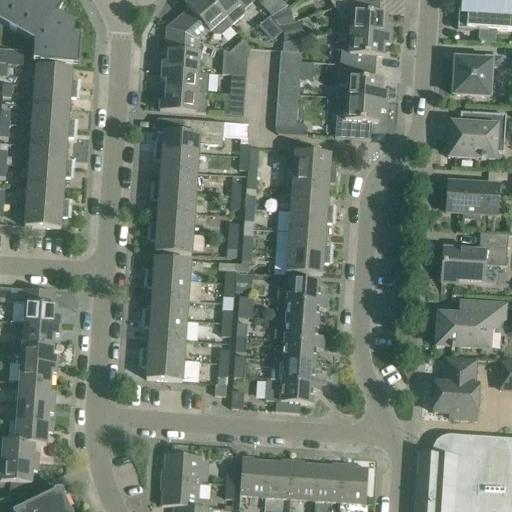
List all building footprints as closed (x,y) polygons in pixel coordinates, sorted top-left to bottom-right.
[(0,0),(0,24),(34,43),(33,63),(72,66),(73,54),(79,54),(80,38),(74,38),(75,25),(57,15),(60,10),(49,4),(51,0),(0,0)] [(189,11),(166,30),(198,43),(209,34),(210,33),(213,36),(221,36),(231,28),(206,0),(200,0),(196,4),(193,0),(185,7),(189,11)] [(206,0),(231,28),(244,16),(244,11),(252,4),(249,0),(206,0)] [(329,0),(335,11),(337,10),(359,0),(329,0)] [(379,14),(379,0),(359,0),(337,10),(343,21),(351,21),(350,34),(391,37),(391,27),(385,27),(386,15),(379,14)] [(511,0),(462,0),(462,8),(459,8),(458,17),(463,18),(462,30),(457,29),(457,30),(477,32),(488,32),(488,30),(511,32),(511,19),(511,0)] [(281,1),(269,14),(273,18),(285,10),(288,7),(281,1)] [(294,22),(289,9),(272,19),(279,27),(294,22)] [(283,43),(303,39),(300,23),(280,27),(283,43)] [(163,63),(162,72),(208,75),(201,74),(201,62),(199,62),(199,54),(198,54),(198,43),(166,30),(165,53),(168,53),(168,63),(163,63)] [(391,37),(350,34),(349,48),(341,47),(340,67),(375,69),(376,58),(383,59),(384,47),(390,47),(391,37)] [(283,44),(282,53),(301,54),(302,42),(283,44)] [(0,64),(13,66),(27,67),(29,53),(0,50),(0,64)] [(222,76),(245,78),(247,61),(223,52),(222,76)] [(280,53),(279,64),(301,65),(301,54),(282,53),(280,53)] [(502,59),(473,57),(473,61),(455,61),(453,97),(489,99),(491,69),(501,70),(502,59)] [(13,66),(0,64),(0,77),(6,78),(6,74),(12,74),(13,66)] [(279,64),(279,75),(300,76),(301,65),(279,64)] [(36,67),(34,87),(76,90),(77,82),(71,82),(72,70),(36,67)] [(347,87),(346,100),(386,103),(387,93),(381,93),(382,81),(374,80),(375,69),(340,67),(338,86),(347,87)] [(207,95),(208,75),(162,72),(161,81),(166,82),(166,92),(207,95)] [(300,76),(279,75),(278,85),(299,87),(300,76)] [(299,87),(278,85),(277,96),(298,98),(299,87)] [(12,86),(2,86),(1,99),(11,99),(12,86)] [(34,87),(33,108),(69,110),(70,99),(76,100),(76,90),(34,87)] [(205,116),(207,95),(166,92),(165,103),(160,103),(159,112),(205,116)] [(244,97),(236,96),(235,110),(243,110),(244,97)] [(277,96),(276,107),(298,108),(298,98),(277,96)] [(385,113),(386,103),(346,100),(345,114),(336,113),(335,133),(335,140),(370,143),(371,136),(371,124),(379,125),(380,113),(385,113)] [(297,119),(298,108),(276,107),(276,118),(297,119)] [(68,122),(69,110),(33,108),(32,128),(73,131),(74,122),(68,122)] [(0,117),(0,124),(8,125),(9,114),(0,113),(0,117)] [(460,114),(460,126),(459,137),(451,137),(449,158),(469,159),(481,160),(481,161),(485,161),(485,160),(495,161),(495,153),(503,154),(504,142),(506,117),(480,115),(460,114)] [(296,125),(297,119),(276,118),(275,129),(296,130),(296,125)] [(156,153),(198,156),(199,146),(222,147),(224,125),(159,120),(158,134),(163,134),(162,145),(156,145),(156,153)] [(8,125),(0,124),(0,138),(7,139),(8,133),(19,134),(20,126),(8,125)] [(296,130),(275,129),(275,133),(278,136),(306,138),(307,130),(303,126),(296,125),(296,130)] [(32,128),(30,148),(66,150),(67,139),(73,139),(73,131),(32,128)] [(240,159),(248,160),(249,147),(241,147),(240,159)] [(247,172),(246,189),(255,190),(258,151),(250,150),(250,147),(249,147),(248,160),(247,172)] [(65,162),(66,150),(30,148),(29,168),(71,171),(71,162),(65,162)] [(161,162),(160,173),(197,176),(198,156),(156,153),(155,162),(161,162)] [(294,153),(292,192),(328,195),(328,185),(334,185),(336,168),(330,168),(330,156),(294,153)] [(239,172),(247,172),(248,160),(240,159),(239,172)] [(70,179),(71,171),(29,168),(27,188),(63,191),(64,179),(70,179)] [(154,185),(153,193),(195,196),(197,176),(160,173),(160,185),(154,185)] [(448,184),(446,214),(462,215),(462,221),(480,222),(480,216),(497,217),(499,187),(468,185),(448,184)] [(231,186),(230,198),(240,199),(241,187),(231,186)] [(63,191),(27,188),(26,208),(68,211),(68,202),(62,202),(63,191)] [(246,189),(245,211),(254,211),(255,190),(246,189)] [(327,208),(328,195),(292,192),(290,214),(332,217),(333,208),(327,208)] [(195,196),(153,193),(152,202),(158,202),(158,214),(194,216),(195,196)] [(239,212),(240,199),(230,198),(230,211),(239,212)] [(67,219),(68,211),(26,208),(24,228),(60,231),(61,219),(67,219)] [(253,224),(254,211),(245,211),(244,223),(253,224)] [(194,216),(158,214),(157,225),(151,225),(150,234),(192,236),(194,216)] [(290,214),(289,233),(325,235),(326,225),(332,225),(332,217),(290,214)] [(228,226),(228,238),(237,239),(238,226),(228,226)] [(289,233),(288,254),(329,257),(330,248),(324,248),(325,235),(289,233)] [(191,257),(192,236),(150,234),(150,242),(156,242),(155,254),(191,257)] [(443,280),(458,281),(483,283),(484,267),(506,269),(508,237),(500,237),(480,235),(479,252),(443,250),(442,267),(445,267),(444,274),(442,274),(441,295),(442,295),(443,280)] [(237,252),(237,239),(228,238),(227,251),(237,252)] [(242,250),(251,251),(252,239),(243,238),(242,250)] [(250,263),(251,251),(242,250),(241,263),(250,263)] [(329,265),(329,257),(288,254),(286,274),(322,277),(323,265),(329,265)] [(147,280),(189,283),(190,263),(154,260),(154,272),(148,272),(147,280)] [(235,266),(235,273),(249,273),(250,263),(241,263),(241,266),(235,266)] [(225,273),(224,285),(234,286),(235,274),(225,273)] [(252,277),(236,276),(235,294),(251,295),(252,277)] [(152,289),(152,300),(187,303),(189,283),(147,280),(146,289),(152,289)] [(278,291),(277,301),(326,304),(327,298),(320,297),(321,283),(301,281),(289,281),(288,292),(278,291)] [(234,286),(224,285),(223,298),(233,299),(234,286)] [(21,324),(21,325),(59,328),(60,319),(55,318),(56,307),(53,307),(54,294),(23,291),(22,304),(13,304),(12,323),(21,324)] [(187,303),(152,300),(151,312),(145,312),(144,320),(186,323),(187,303)] [(287,312),(286,322),(318,324),(319,310),(326,311),(326,304),(277,301),(276,311),(287,312)] [(439,325),(437,347),(451,348),(451,352),(454,352),(454,348),(488,351),(489,334),(494,335),(494,331),(507,321),(508,306),(495,305),(480,304),(460,303),(459,312),(458,326),(439,325)] [(221,326),(231,326),(232,314),(222,313),(221,326)] [(150,329),(149,341),(185,343),(186,323),(144,320),(144,329),(150,329)] [(275,331),(274,342),(323,345),(324,338),(317,338),(318,324),(286,322),(285,332),(275,331)] [(59,328),(21,325),(20,338),(23,338),(22,345),(53,347),(54,337),(59,337),(59,328)] [(236,338),(246,339),(247,326),(237,325),(236,338)] [(230,339),(231,326),(221,326),(221,338),(230,339)] [(246,339),(236,338),(235,354),(245,354),(246,339)] [(141,361),(183,363),(185,343),(149,341),(148,352),(142,352),(141,361)] [(323,345),(274,342),(273,352),(284,352),(283,363),(315,365),(316,351),(323,352),(323,345)] [(52,358),(53,347),(22,345),(13,345),(12,356),(19,356),(18,365),(56,367),(57,358),(52,358)] [(219,366),(228,367),(229,354),(220,354),(219,366)] [(233,380),(243,381),(244,381),(245,360),(234,359),(233,380)] [(182,384),(183,363),(141,361),(141,369),(147,369),(146,381),(182,384)] [(435,384),(433,414),(450,415),(449,421),(476,422),(478,387),(474,386),(475,363),(445,361),(444,375),(450,375),(449,385),(443,385),(435,384)] [(273,362),(271,382),(320,386),(321,379),(314,379),(315,365),(283,363),(273,362)] [(56,376),(56,367),(18,365),(17,378),(20,378),(20,384),(50,387),(51,376),(56,376)] [(511,365),(501,365),(500,391),(511,391),(511,365)] [(227,380),(228,367),(219,366),(218,379),(227,380)] [(320,392),(320,386),(271,382),(267,382),(265,403),(277,404),(276,414),(299,416),(300,405),(312,406),(313,392),(320,392)] [(49,397),(50,387),(20,384),(19,391),(16,391),(15,404),(54,407),(54,398),(49,397)] [(226,388),(215,387),(214,398),(225,398),(226,388)] [(232,394),(232,399),(231,410),(242,411),(243,395),(232,394)] [(53,416),(54,407),(15,404),(14,417),(17,417),(17,423),(14,423),(14,424),(52,427),(53,426),(47,425),(48,416),(53,416)] [(51,436),(52,427),(14,424),(13,437),(16,437),(15,444),(34,445),(46,446),(47,435),(51,436)] [(511,511),(511,440),(451,436),(448,437),(444,437),(440,439),(437,441),(435,444),(433,447),(431,452),(431,456),(418,455),(414,511),(511,511)] [(0,462),(37,465),(38,456),(33,456),(34,445),(15,444),(3,443),(3,450),(0,449),(0,462)] [(165,456),(163,482),(199,485),(201,459),(165,456)] [(239,497),(264,498),(267,463),(242,461),(239,497)] [(0,483),(4,483),(9,484),(10,484),(9,502),(26,494),(28,493),(28,485),(31,485),(32,474),(37,474),(37,465),(0,462),(0,483)] [(290,500),(292,465),(267,463),(264,498),(290,500)] [(292,465),(290,500),(315,502),(318,467),(292,465)] [(315,502),(340,504),(343,469),(318,467),(315,502)] [(343,469),(340,504),(365,506),(368,471),(343,469)] [(226,473),(225,487),(234,488),(235,474),(226,473)] [(197,509),(199,485),(163,482),(161,508),(176,509),(212,511),(212,510),(197,509)] [(234,488),(225,487),(224,501),(233,501),(234,488)] [(70,511),(63,498),(58,501),(54,494),(18,511),(17,511),(70,511)]
